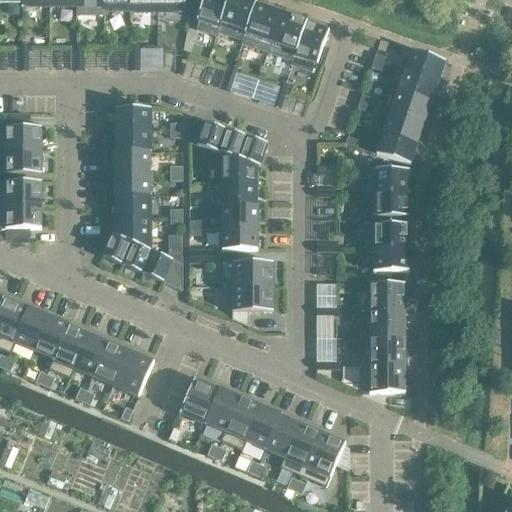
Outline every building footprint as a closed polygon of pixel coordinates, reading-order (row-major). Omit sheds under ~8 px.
[(49,9),(49,0),(22,0),(22,5),(22,9),(49,9)] [(76,9),(76,0),(49,0),(49,9),(76,9)] [(103,9),(103,0),(76,0),(76,9),(103,9)] [(130,13),(130,0),(103,0),(103,9),(103,13),(130,13)] [(130,0),(130,13),(130,14),(157,14),(157,0),(130,0)] [(157,0),(157,14),(185,14),(185,11),(185,0),(157,0)] [(194,0),(185,0),(185,11),(190,11),(194,0)] [(194,0),(190,11),(200,11),(204,0),(194,0)] [(199,23),(196,32),(216,38),(217,35),(228,0),(204,0),(200,11),(196,22),(199,23)] [(242,0),(228,0),(217,35),(242,43),(255,7),(256,7),(257,5),(242,0)] [(242,43),(241,45),(268,54),(281,16),(256,7),(255,7),(242,43)] [(281,16),(268,54),(293,63),(307,25),(281,16)] [(293,63),(291,67),(311,74),(314,65),(323,68),(328,51),(323,49),(329,32),(307,25),(293,63)] [(141,47),(141,70),(175,71),(176,48),(141,47)] [(28,48),(19,48),(19,61),(28,60),(28,48)] [(83,48),(75,48),(75,61),(83,61),(83,48)] [(131,48),(130,61),(139,61),(139,49),(131,48)] [(411,52),(404,73),(438,84),(445,63),(411,52)] [(375,56),(373,62),(384,66),(387,60),(375,56)] [(28,60),(19,61),(20,73),(28,73),(28,60)] [(83,61),(75,61),(75,73),(83,73),(83,61)] [(130,61),(130,73),(139,73),(139,61),(130,61)] [(384,66),(373,62),(370,69),(382,73),(384,66)] [(230,68),(226,80),(233,82),(237,71),(230,68)] [(404,73),(397,93),(431,105),(438,84),(404,73)] [(226,80),(222,91),(229,93),(233,82),(226,80)] [(284,99),(288,88),(282,85),(278,97),(284,99)] [(397,93),(390,114),(424,125),(431,105),(397,93)] [(278,97),(274,108),(280,110),(284,99),(278,97)] [(360,99),(359,103),(370,107),(373,100),(361,97),(360,99)] [(359,103),(357,110),(368,114),(370,107),(359,103)] [(115,133),(151,133),(151,111),(115,111),(115,133)] [(390,114),(383,134),(417,146),(424,125),(390,114)] [(30,117),(0,116),(0,153),(41,153),(41,130),(30,130),(30,117)] [(189,145),(217,155),(225,132),(189,120),(189,145)] [(226,132),(218,155),(221,156),(239,162),(246,139),(226,132)] [(115,154),(150,154),(150,155),(151,155),(151,133),(115,133),(115,154)] [(383,134),(376,156),(410,167),(417,146),(383,134)] [(268,146),(246,139),(239,162),(257,168),(260,169),(268,146)] [(347,139),(345,145),(356,149),(359,143),(347,139)] [(41,153),(0,153),(0,176),(41,177),(41,153)] [(114,176),(150,176),(150,155),(150,154),(115,154),(114,154),(114,176)] [(257,168),(239,162),(221,156),(220,187),(256,187),(257,168)] [(364,175),(364,196),(409,195),(408,172),(391,172),(391,166),(373,166),(373,172),(373,175),(364,175)] [(150,176),(114,176),(114,198),(115,198),(150,198),(150,176)] [(41,184),(0,183),(0,207),(41,208),(41,184)] [(256,208),(256,187),(220,187),(221,210),(222,210),(222,209),(257,209),(256,208)] [(409,195),(364,196),(364,218),(373,218),(373,219),(409,219),(409,195)] [(115,198),(115,219),(151,219),(151,198),(150,198),(115,198)] [(0,207),(0,240),(8,244),(33,244),(33,231),(41,231),(41,208),(0,207)] [(222,209),(222,210),(222,230),(258,230),(258,208),(256,208),(257,209),(222,209)] [(151,219),(115,219),(115,238),(132,245),(151,253),(151,219)] [(364,229),(364,250),(409,250),(409,226),(373,226),(373,229),(364,229)] [(258,230),(222,230),(222,253),(258,253),(258,230)] [(102,259),(123,268),(132,245),(115,238),(112,237),(102,259)] [(123,268),(143,276),(152,254),(151,253),(132,245),(123,268)] [(364,280),(373,280),(391,279),(391,273),(409,273),(409,250),(364,250),(364,280)] [(214,265),(214,253),(189,253),(189,265),(214,265)] [(182,266),(152,254),(143,276),(182,293),(182,266)] [(223,290),(232,290),(273,290),(273,265),(223,265),(223,290)] [(317,307),(337,307),(337,284),(318,284),(317,307)] [(405,314),(405,286),(369,286),(369,314),(405,314)] [(273,290),(232,290),(232,322),(248,329),(248,315),(273,314),(273,290)] [(3,299),(0,306),(0,350),(11,355),(15,345),(14,345),(29,310),(28,310),(3,299)] [(29,310),(14,345),(15,345),(34,353),(49,318),(29,309),(28,310),(29,310)] [(405,341),(405,314),(369,314),(369,340),(369,341),(405,341)] [(49,318),(34,353),(53,362),(54,362),(68,327),(69,327),(69,326),(49,318)] [(53,362),(49,371),(70,381),(74,372),(73,371),(88,336),(69,327),(68,327),(54,362),(53,362)] [(88,336),(73,371),(74,372),(93,380),(108,344),(88,336)] [(405,368),(405,341),(369,341),(369,340),(360,340),(360,368),(405,368)] [(108,344),(93,380),(113,388),(128,353),(108,344)] [(128,353),(113,388),(139,399),(154,363),(128,353)] [(10,374),(15,363),(8,360),(3,371),(10,374)] [(405,396),(405,368),(360,368),(360,396),(405,396)] [(43,388),(48,376),(40,373),(35,384),(43,388)] [(55,380),(48,376),(43,388),(50,391),(55,380)] [(194,381),(179,417),(206,428),(206,427),(205,426),(220,392),(220,391),(194,381)] [(80,390),(75,401),(83,404),(87,393),(80,390)] [(220,392),(205,426),(206,427),(224,434),(225,435),(240,399),(220,390),(220,391),(220,392)] [(95,396),(87,393),(83,404),(90,408),(95,396)] [(224,434),(221,443),(242,452),(246,443),(245,443),(260,407),(240,399),(225,435),(224,434)] [(260,407),(245,443),(246,443),(264,451),(265,452),(280,417),(281,416),(260,407)] [(133,413),(125,410),(121,421),(128,424),(133,413)] [(264,451),(264,453),(284,461),(300,425),(280,417),(265,452),(264,451)] [(284,461),(280,470),(301,478),(320,434),(300,425),(284,461)] [(181,433),(174,430),(169,441),(176,444),(181,433)] [(320,434),(301,478),(326,489),(345,445),(320,434)] [(214,460),(219,449),(212,446),(207,457),(214,460)] [(226,452),(219,449),(214,460),(222,463),(226,452)] [(254,477),(259,466),(251,463),(247,474),(254,477)] [(266,469),(259,466),(254,477),(261,480),(266,469)] [(294,494),(299,483),(291,480),(287,491),(294,494)] [(306,486),(299,483),(294,494),(301,497),(306,486)]
